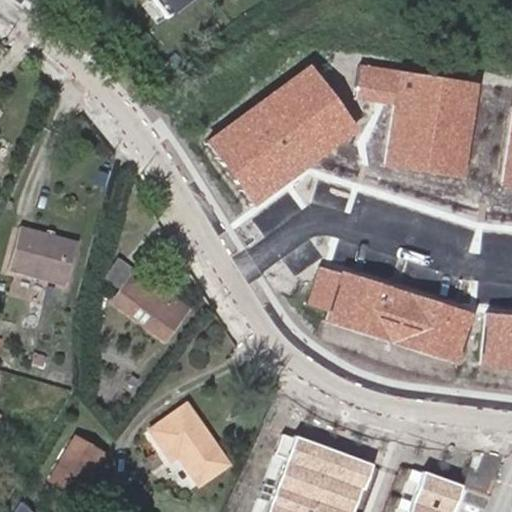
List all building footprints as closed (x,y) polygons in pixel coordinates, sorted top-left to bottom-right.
[(152,0),(168,18),(193,0),(152,0)] [(477,83),(357,64),(352,96),(395,103),(385,167),(462,179),(477,83)] [(309,65),(205,141),(251,205),(355,129),(309,65)] [(511,93),(499,182),(511,183),(511,93)] [(20,230),(9,269),(66,284),(76,246),(20,230)] [(114,300),(163,338),(184,310),(118,260),(106,278),(121,290),(114,300)] [(467,314),(318,266),(307,302),(329,309),(325,321),(452,361),(467,314)] [(511,317),(483,315),(478,366),(511,369),(511,317)] [(228,464),(186,405),(149,430),(170,459),(177,455),(199,485),(228,464)] [(349,511),(368,465),(294,437),(266,511),(349,511)] [(77,496),(101,454),(74,438),(50,480),(77,496)] [(448,511),(459,487),(422,472),(407,511),(448,511)]
